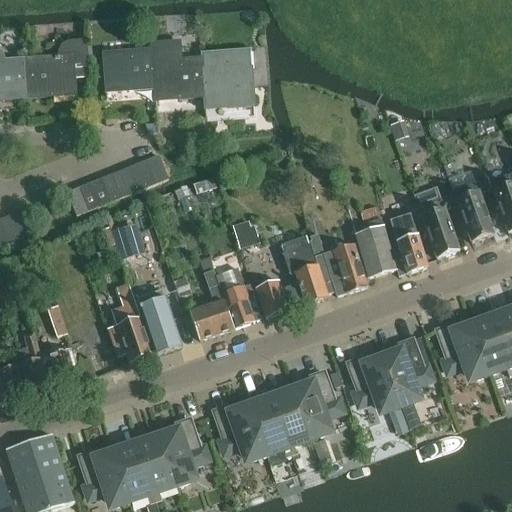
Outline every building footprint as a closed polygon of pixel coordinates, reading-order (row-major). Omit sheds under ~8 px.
[(57,62),(26,65),(29,103),(78,99),(76,78),(89,78),(86,42),(71,43),(65,45),(61,48),(58,53),(57,62)] [(180,42),(150,45),(151,53),(154,52),(157,90),(158,103),(207,99),(205,73),(204,61),(204,59),(182,61),(180,42)] [(253,51),(204,55),(204,59),(204,61),(205,73),(207,99),(207,111),(257,107),(253,51)] [(0,104),(29,103),(26,65),(7,66),(4,57),(1,52),(0,52),(0,104)] [(151,53),(106,56),(108,94),(157,90),(154,52),(151,53)] [(407,127),(406,141),(420,142),(420,128),(407,127)] [(401,132),(388,135),(391,149),(404,146),(401,132)] [(159,158),(147,163),(158,188),(169,183),(159,158)] [(147,163),(136,167),(147,193),(158,188),(147,163)] [(136,167),(125,172),(135,197),(147,193),(136,167)] [(125,172),(114,177),(124,202),(135,197),(125,172)] [(226,175),(216,179),(221,194),(231,190),(226,175)] [(511,176),(490,184),(493,192),(509,237),(511,235),(511,176)] [(114,177),(102,181),(113,206),(124,202),(114,177)] [(215,180),(194,186),(197,196),(218,190),(215,180)] [(489,180),(453,193),(455,197),(459,209),(472,246),(495,238),(480,197),(493,192),(490,184),(489,180)] [(102,181),(91,186),(101,211),(113,206),(102,181)] [(91,186),(80,190),(90,216),(101,211),(91,186)] [(187,188),(177,192),(180,201),(189,197),(190,197),(187,188)] [(80,190),(68,195),(79,220),(90,216),(80,190)] [(438,190),(414,198),(419,210),(438,263),(460,255),(446,213),(459,209),(455,197),(442,202),(438,190)] [(364,227),(353,230),(355,238),(368,282),(397,274),(384,230),(382,221),(381,222),(378,210),(360,215),(364,227)] [(23,213),(12,217),(22,242),(33,238),(23,213)] [(411,216),(390,223),(397,246),(407,277),(407,278),(428,271),(418,239),(414,226),(411,216)] [(12,217),(0,221),(10,247),(22,242),(12,217)] [(0,221),(0,250),(10,247),(0,221)] [(249,222),(234,227),(240,251),(261,245),(256,227),(251,228),(249,222)] [(137,228),(113,235),(122,263),(145,256),(137,228)] [(313,242),(311,242),(315,253),(316,259),(326,256),(320,236),(312,238),(313,242)] [(296,244),(281,249),(284,257),(290,278),(296,276),(306,308),(328,301),(327,297),(314,259),(308,240),(296,244)] [(326,256),(316,259),(327,297),(335,295),(337,299),(347,296),(356,294),(367,290),(355,247),(333,254),(330,255),(326,256)] [(215,307),(190,315),(200,343),(235,332),(217,279),(210,259),(199,263),(215,307)] [(15,261),(0,264),(0,281),(18,277),(15,261)] [(217,279),(235,332),(262,322),(251,287),(245,289),(238,271),(217,279)] [(279,283),(256,291),(266,321),(266,322),(289,314),(279,283)] [(151,289),(136,294),(157,358),(182,350),(163,293),(154,296),(151,289)] [(118,329),(109,332),(119,360),(127,357),(130,367),(154,359),(142,321),(136,305),(113,312),(118,329)] [(58,311),(47,315),(57,341),(68,337),(58,311)] [(511,312),(495,319),(511,366),(511,312)] [(511,366),(495,319),(472,327),(490,378),(507,372),(510,380),(511,379),(511,366)] [(451,329),(437,334),(446,359),(450,358),(451,361),(450,362),(449,362),(448,363),(447,363),(446,364),(446,365),(445,366),(445,368),(445,369),(445,370),(445,371),(446,372),(447,373),(447,374),(448,375),(450,375),(451,376),(452,376),(453,376),(454,376),(455,375),(465,372),(466,374),(466,376),(467,378),(468,379),(469,380),(471,381),(473,382),(474,382),(476,383),(478,383),(480,382),(481,382),(490,378),(472,327),(452,334),(451,329)] [(31,365),(22,368),(31,400),(52,394),(42,362),(42,361),(35,336),(24,339),(31,365)] [(402,353),(383,360),(401,411),(410,408),(412,407),(413,406),(415,405),(416,403),(417,401),(418,400),(418,398),(418,396),(418,394),(417,392),(416,390),(425,386),(427,386),(428,386),(429,385),(429,384),(430,383),(431,382),(431,381),(431,379),(431,378),(431,377),(430,376),(429,375),(429,374),(428,373),(427,373),(425,372),(424,372),(423,372),(422,372),(421,373),(420,373),(418,370),(423,368),(430,366),(421,340),(413,343),(400,348),(402,353)] [(71,352),(47,359),(57,392),(81,386),(71,352)] [(90,360),(79,364),(84,384),(96,379),(90,360)] [(362,362),(348,367),(357,392),(361,391),(362,394),(361,394),(360,395),(359,395),(358,396),(357,397),(357,398),(356,399),(356,400),(356,402),(356,403),(356,404),(357,405),(358,406),(358,407),(359,408),(360,408),(362,409),(363,409),(364,409),(365,408),(366,408),(376,405),(377,407),(377,409),(378,411),(380,412),(381,413),(383,414),(385,415),(387,415),(389,415),(391,415),(393,414),(401,411),(383,360),(363,367),(362,362)] [(0,372),(0,380),(8,407),(28,401),(18,367),(0,372)] [(313,385),(294,392),(312,443),(321,440),(323,440),(324,439),(326,437),(327,436),(328,434),(329,432),(329,430),(329,428),(329,427),(328,425),(327,422),(337,419),(338,419),(339,418),(340,417),(341,416),(341,415),(342,414),(342,413),(342,412),(342,411),(342,409),(341,408),(341,407),(340,406),(339,406),(338,405),(337,405),(335,405),(334,405),(333,405),(332,405),(331,406),(330,402),(334,401),(325,375),(311,380),(313,385)] [(338,375),(330,378),(335,391),(343,388),(338,375)] [(294,392),(271,400),(292,459),(298,457),(295,449),(312,443),(294,392)] [(271,400),(249,408),(267,459),(284,454),(286,461),(292,459),(271,400)] [(228,410),(214,415),(223,440),(227,439),(228,442),(227,443),(226,443),(225,443),(224,444),(223,445),(223,446),(222,447),(222,448),(222,450),(222,451),(222,452),(223,453),(223,454),(224,455),(225,456),(226,456),(227,457),(229,457),(230,457),(231,457),(232,456),(241,453),(242,455),(243,457),(244,459),(245,460),(246,461),(248,462),(250,463),(251,464),(253,464),(255,463),(257,463),(267,459),(249,408),(229,415),(228,410)] [(403,413),(390,418),(398,439),(411,434),(411,433),(404,415),(403,413)] [(179,432),(160,439),(177,490),(188,487),(190,486),(191,484),(192,483),(193,481),(194,479),(194,477),(194,476),(194,474),(193,472),(193,469),(202,466),(203,466),(204,465),(205,465),(206,464),(207,463),(207,462),(207,461),(208,459),(207,458),(207,457),(207,456),(206,455),(205,454),(204,453),(203,453),(202,452),(201,452),(200,452),(199,452),(197,453),(196,453),(195,449),(199,448),(190,423),(177,427),(179,432)] [(52,438),(7,453),(7,454),(26,511),(56,511),(76,506),(71,493),(54,442),(52,438)] [(160,439),(137,446),(157,506),(162,504),(160,496),(177,490),(160,439)] [(137,446),(114,454),(131,506),(148,500),(151,508),(157,506),(137,446)] [(93,455),(79,460),(88,485),(92,484),(93,488),(92,488),(91,488),(90,489),(89,490),(88,490),(87,491),(87,493),(87,494),(86,495),(87,496),(87,497),(87,498),(88,499),(89,500),(90,501),(91,502),(92,502),(93,502),(94,502),(96,502),(97,502),(106,498),(107,501),(107,503),(108,504),(109,506),(111,507),(112,508),(114,509),(116,509),(118,510),(120,509),(121,509),(131,506),(114,454),(95,460),(93,455)] [(0,511),(14,511),(3,481),(0,482),(0,511)]
